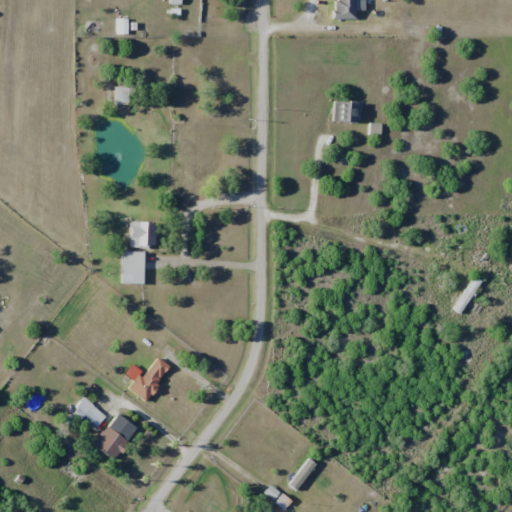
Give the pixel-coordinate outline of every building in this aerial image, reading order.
[(353,19),(353,0),(326,0),(327,19),(353,19)] [(124,19),(115,19),(116,33),(125,33),(124,19)] [(113,87),(113,105),(130,105),(130,87),(113,87)] [(187,108),(187,90),(179,90),(179,108),(187,108)] [(352,101),(330,101),(330,122),(352,122),(352,101)] [(152,246),(152,222),(126,222),(126,246),(152,246)] [(495,248),(477,239),(468,256),(486,265),(495,248)] [(141,271),(141,252),(120,252),(120,271),(141,271)] [(479,282),(471,277),(449,309),(457,314),(479,282)] [(138,400),(168,370),(155,356),(125,386),(138,400)] [(103,416),(82,397),(74,406),(95,425),(103,416)] [(90,445),(111,460),(124,440),(103,426),(90,445)] [(295,491),(314,463),(304,457),(285,484),(295,491)] [(281,509),(288,501),(278,493),(277,494),(269,486),(263,493),(281,509)]
